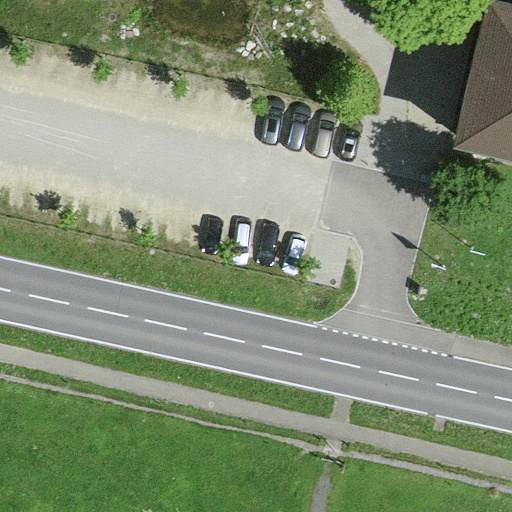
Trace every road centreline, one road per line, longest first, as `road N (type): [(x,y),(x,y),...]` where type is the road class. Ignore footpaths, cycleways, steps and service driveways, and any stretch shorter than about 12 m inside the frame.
road 1 (primary): [(0,288),(511,400)]
road 2 (track): [(355,366),(319,511)]
